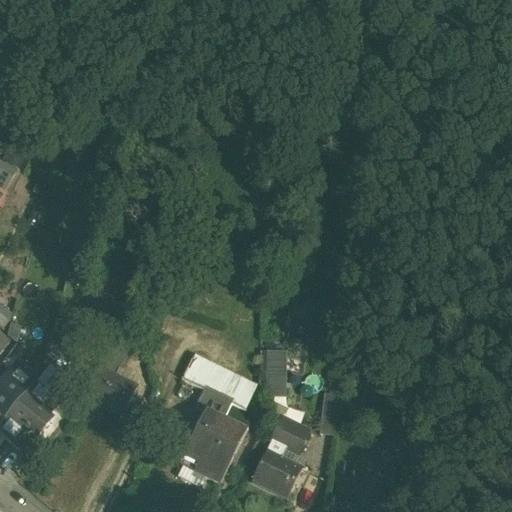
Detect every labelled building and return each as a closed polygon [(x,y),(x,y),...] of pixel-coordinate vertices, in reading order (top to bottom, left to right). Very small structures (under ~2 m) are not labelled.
[(0,189),(5,193),(17,173),(0,162),(0,189)] [(304,336),(308,309),(293,306),(289,334),(304,336)] [(9,323),(0,316),(0,329),(3,332),(9,323)] [(94,364),(118,375),(130,349),(122,345),(131,327),(115,320),(94,364)] [(266,400),(286,400),(286,354),(266,354),(266,400)] [(249,383),(195,357),(182,383),(204,393),(232,407),(236,409),(249,383)] [(50,368),(34,386),(54,403),(70,385),(50,368)] [(0,386),(0,427),(34,386),(14,369),(0,386)] [(84,402),(121,422),(137,393),(115,381),(116,379),(100,371),(84,402)] [(34,386),(0,427),(0,429),(18,444),(20,446),(31,433),(36,437),(38,435),(48,423),(43,419),(55,404),(54,403),(34,386)] [(207,414),(225,422),(232,407),(204,393),(196,409),(207,414)] [(324,395),(319,435),(333,437),(337,396),(324,395)] [(281,419),(297,424),(300,414),(284,410),(281,419)] [(225,422),(207,414),(188,454),(227,472),(246,432),(225,422)] [(308,433),(283,421),(267,452),(281,460),(286,451),(297,456),(308,433)] [(36,437),(31,433),(20,446),(18,444),(15,449),(33,463),(48,444),(38,435),(36,437)] [(281,460),(267,452),(251,484),(286,502),(302,470),(281,460)]
